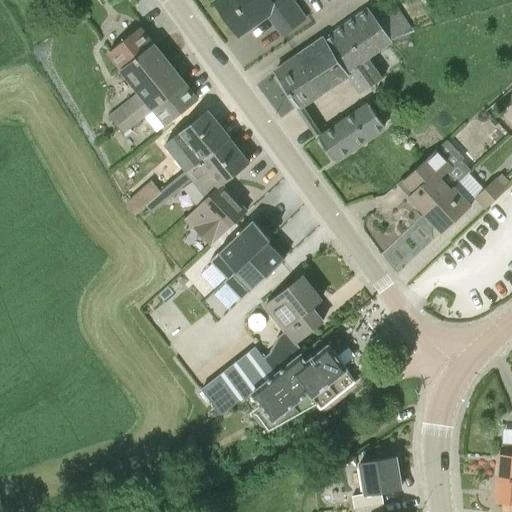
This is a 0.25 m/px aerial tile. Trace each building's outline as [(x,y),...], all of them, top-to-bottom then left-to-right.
[(238,36),(266,15),(281,37),(307,18),(293,0),(274,0),(273,1),(272,0),(219,0),(215,3),(238,36)] [(275,72),(287,91),(382,27),(377,19),(369,7),(275,72)] [(382,27),(287,91),(298,106),(348,73),(348,71),(370,56),(392,42),(391,39),(382,27)] [(120,71),(138,93),(145,103),(152,111),(154,110),(185,85),(152,44),(136,57),(120,71)] [(362,92),(384,77),(370,56),(348,71),(348,73),(362,92)] [(152,111),(146,117),(157,131),(165,124),(166,125),(197,100),(185,85),(154,110),(152,111)] [(145,103),(131,114),(123,105),(109,116),(123,133),(137,122),(145,116),(146,117),(152,111),(145,103)] [(371,105),(319,138),(334,160),(384,126),(371,105)] [(177,136),(198,162),(199,163),(228,139),(206,111),(177,136)] [(249,163),(228,139),(199,163),(198,162),(186,172),(193,180),(206,197),(220,186),(249,163)] [(424,213),(454,186),(471,170),(462,160),(464,158),(447,139),(404,179),(414,190),(408,196),(424,213)] [(502,173),(474,198),(485,209),(507,188),(505,186),(509,181),(502,173)] [(173,195),(184,186),(178,178),(167,187),(173,195)] [(150,179),(126,202),(136,215),(160,192),(150,179)] [(184,220),(211,246),(246,212),(220,186),(206,197),(184,220)] [(471,206),(454,186),(424,213),(442,232),(471,206)] [(269,242),(273,240),(255,221),(209,261),(225,280),(269,242)] [(240,301),(287,260),(269,242),(225,280),(222,282),(240,301)] [(265,306),(294,343),(323,321),(312,306),(321,299),(302,276),(265,306)] [(274,373),(241,397),(268,430),(275,423),(271,419),(308,392),(318,402),(352,375),(346,370),(346,368),(328,344),(325,345),(320,339),(274,373)] [(254,348),(202,389),(221,414),(241,397),(274,373),(254,348)] [(511,473),(511,445),(502,445),(500,473),(511,473)] [(360,462),(365,494),(352,497),(354,507),(384,503),(381,491),(401,488),(396,456),(360,462)] [(511,473),(500,473),(497,501),(508,502),(507,511),(511,511),(511,473)] [(385,511),(384,503),(354,507),(354,511),(385,511)]
